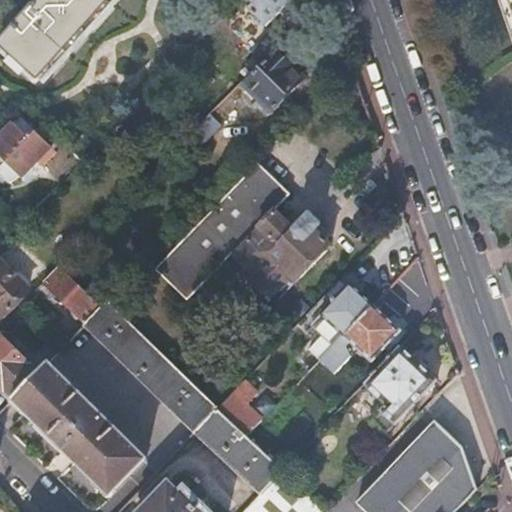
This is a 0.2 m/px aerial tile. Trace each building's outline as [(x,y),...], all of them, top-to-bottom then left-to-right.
[(0,52),(37,84),(114,0),(29,0),(35,5),(0,44),(0,52)] [(243,0),(267,24),(290,0),(243,0)] [(286,42),(243,85),(265,107),(261,110),(266,115),(304,77),(292,66),(301,57),(286,42)] [(23,111),(0,135),(0,166),(13,179),(21,173),(24,175),(63,134),(46,119),(39,128),(23,111)] [(209,114),(169,154),(180,165),(220,125),(209,114)] [(73,145),(52,167),(66,179),(88,158),(73,145)] [(259,159),(155,265),(188,296),(234,250),(254,269),(250,274),(272,295),(291,275),(297,280),(331,244),(326,240),(332,234),(322,225),(324,223),(310,210),(302,219),(292,210),(286,217),(275,207),(291,191),(259,159)] [(0,263),(0,317),(27,290),(0,263)] [(43,281),(87,324),(102,308),(58,267),(43,281)] [(350,285),(322,317),(345,338),(374,306),(350,285)] [(84,326),(195,433),(217,409),(107,303),(102,308),(87,324),(84,326)] [(374,306),(345,338),(352,344),(372,362),(400,330),(374,306)] [(0,337),(0,387),(13,400),(39,373),(0,337)] [(345,338),(322,363),(329,369),(352,344),(345,338)] [(403,343),(367,382),(389,402),(375,417),(389,430),(439,377),(403,343)] [(13,400),(111,494),(145,458),(48,365),(39,373),(13,400)] [(286,403),(274,415),(300,439),(311,426),(286,403)] [(195,433),(260,495),(283,471),(275,464),(251,441),(217,409),(195,433)] [(436,421),(361,500),(373,511),(456,511),(478,490),(465,448),(436,421)] [(251,441),(275,464),(284,454),(260,431),(251,441)] [(260,495),(244,511),(324,511),(283,471),(260,495)] [(170,484),(142,511),(208,511),(186,490),(181,495),(170,484)]
